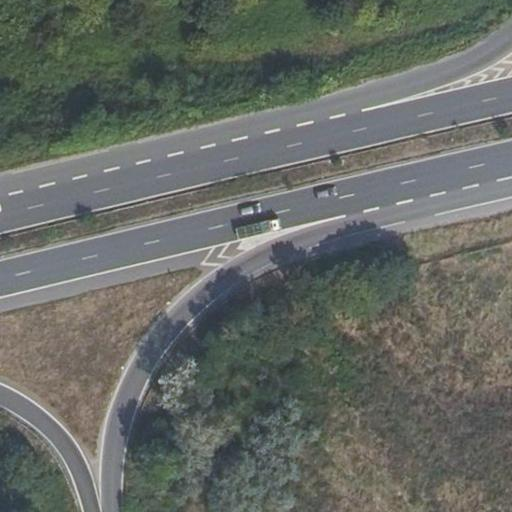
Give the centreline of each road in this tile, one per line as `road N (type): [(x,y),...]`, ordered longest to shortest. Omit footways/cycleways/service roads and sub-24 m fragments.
road 1 (trunk): [(109,511),(126,403),(182,312),(233,269),(285,240),(432,183)]
road 2 (trunk): [(0,277),(258,214),(432,183)]
road 3 (trunk): [(511,40),(432,80),(148,169)]
road 4 (trunk): [(511,86),(148,169)]
road 5 (trunk): [(0,390),(61,438),(98,511)]
road 6 (trunk): [(148,169),(0,207)]
